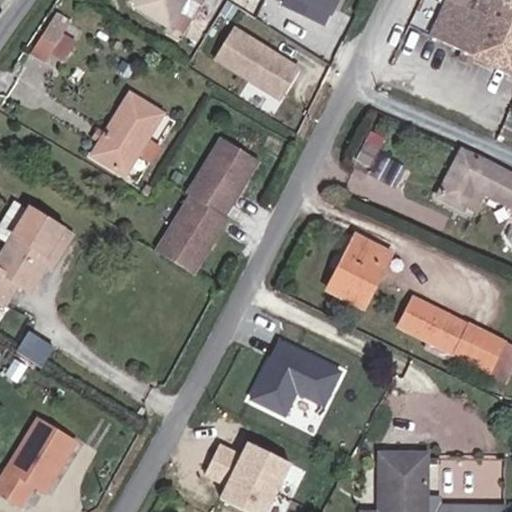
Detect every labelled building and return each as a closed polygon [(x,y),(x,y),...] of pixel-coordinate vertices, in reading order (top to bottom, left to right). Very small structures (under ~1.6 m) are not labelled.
[(468,53),(511,71),(511,0),(430,0),(417,31),(456,48),(468,53)] [(24,41),(38,49),(63,9),(48,2),(24,41)] [(234,23),(212,58),(279,99),(300,64),(234,23)] [(454,55),(465,59),(468,53),(456,48),(454,55)] [(82,146),(112,165),(152,103),(120,83),(82,146)] [(126,223),(194,265),(263,155),(195,113),(126,223)] [(371,162),(385,138),(374,132),(360,156),(371,162)] [(511,206),(511,173),(467,153),(446,200),(471,211),(480,191),(511,206)] [(20,277),(28,282),(47,254),(43,251),(62,219),(32,200),(0,247),(0,296),(5,299),(20,277)] [(47,254),(55,258),(75,227),(62,219),(43,251),(47,254)] [(327,280),(362,297),(388,242),(355,226),(327,280)] [(415,302),(403,327),(494,373),(506,347),(415,302)] [(43,363),(54,345),(30,331),(19,350),(43,363)] [(276,337),(248,399),(287,416),(297,393),(326,406),(343,367),(276,337)] [(28,483),(37,488),(68,443),(35,419),(0,468),(0,495),(13,505),(28,483)] [(210,501),(245,511),(275,511),(292,460),(237,443),(236,448),(215,441),(204,476),(217,479),(210,501)] [(448,511),(422,510),(426,444),(379,441),(374,511),(448,511)]
